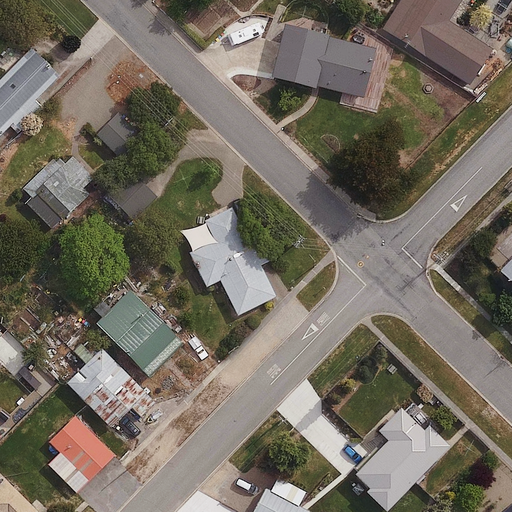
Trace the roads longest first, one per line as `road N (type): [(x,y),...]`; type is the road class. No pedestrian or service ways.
road 1 (residential): [(112,0),(383,267)]
road 2 (residential): [(146,511),(383,267)]
road 3 (residential): [(383,267),(511,136)]
road 4 (residential): [(383,267),(511,393)]
